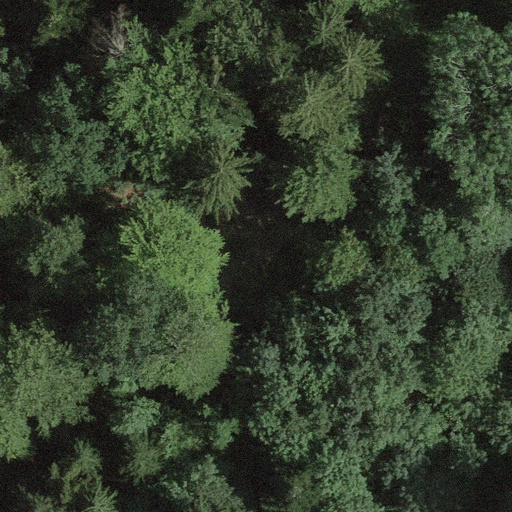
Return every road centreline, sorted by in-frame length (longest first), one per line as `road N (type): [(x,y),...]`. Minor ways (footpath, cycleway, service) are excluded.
road 1 (track): [(358,0),(369,95),(329,209),(163,456),(138,511)]
road 2 (track): [(361,1),(511,119)]
